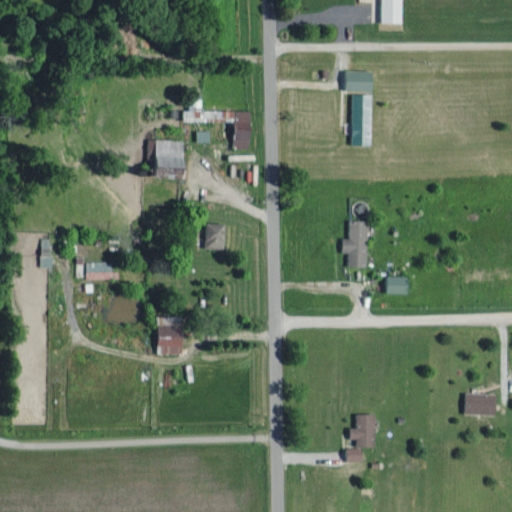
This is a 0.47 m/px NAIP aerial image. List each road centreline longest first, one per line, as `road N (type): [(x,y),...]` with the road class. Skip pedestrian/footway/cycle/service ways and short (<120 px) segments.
road 1 (residential): [(275,511),(264,0)]
road 2 (residential): [(265,45),(511,44)]
road 3 (residential): [(272,319),(511,317)]
